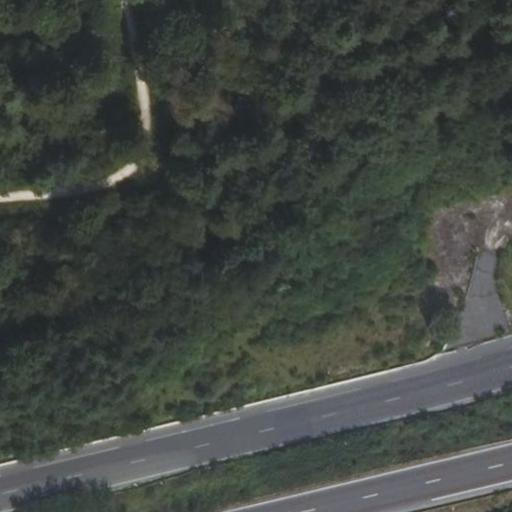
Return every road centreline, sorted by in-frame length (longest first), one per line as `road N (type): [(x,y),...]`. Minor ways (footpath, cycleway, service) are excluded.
road 1 (trunk): [(344,412),(0,495)]
road 2 (motorway): [(511,367),(344,412)]
road 3 (motorway): [(356,500),(511,463)]
